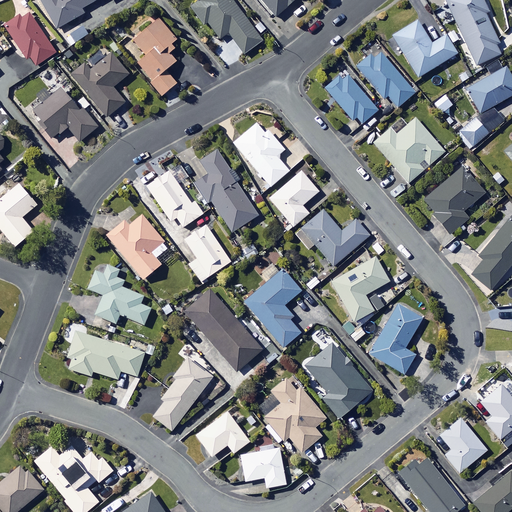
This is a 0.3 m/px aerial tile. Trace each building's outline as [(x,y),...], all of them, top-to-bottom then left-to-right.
[(93,2),(92,0),(40,0),(57,29),(83,13),(81,9),(93,2)] [(196,0),(197,1),(188,8),(202,27),(208,22),(220,39),(228,32),(244,54),(262,40),(232,0),(196,0)] [(261,0),(275,16),(294,0),(261,0)] [(488,12),(482,0),(444,0),(474,66),(502,53),(484,14),(488,12)] [(23,18),(21,14),(2,26),(25,61),(29,58),(34,66),(56,52),(30,13),(23,18)] [(170,53),(175,48),(171,43),(176,39),(158,18),(133,39),(145,55),(137,61),(152,80),(150,82),(162,96),(177,84),(165,69),(176,60),(170,53)] [(431,43),(417,21),(391,36),(416,78),(456,53),(445,35),(431,43)] [(415,91),(373,41),(362,51),(367,57),(355,67),(382,100),(387,96),(396,107),(415,91)] [(103,61),(97,53),(85,63),(83,61),(70,72),(107,117),(125,101),(113,86),(128,73),(112,53),(103,61)] [(511,96),(511,79),(505,66),(464,89),(478,115),(511,96)] [(378,110),(346,70),(325,88),(352,120),(356,117),(362,123),(378,110)] [(61,88),(51,96),(44,87),(33,96),(40,104),(33,110),(44,123),(41,125),(52,138),(67,126),(79,141),(98,125),(84,108),(80,111),(61,88)] [(445,150),(415,115),(395,133),(391,128),(372,144),(406,183),(445,150)] [(489,132),(476,116),(458,129),(472,146),(489,132)] [(265,133),(257,123),(233,141),(269,186),(288,171),(276,156),(284,150),(269,130),(265,133)] [(511,143),(503,151),(511,161),(511,143)] [(236,179),(215,150),(199,162),(207,173),(193,183),(208,203),(211,200),(233,231),(258,213),(235,181),(236,179)] [(433,212),(430,214),(447,235),(468,218),(462,211),(484,193),(462,167),(423,200),(433,212)] [(180,186),(169,170),(147,185),(170,221),(175,217),(182,227),(202,214),(183,184),(180,186)] [(319,191),(302,170),(269,197),(292,226),(308,213),(301,205),(319,191)] [(37,204),(19,183),(0,198),(0,228),(14,246),(33,230),(21,217),(37,204)] [(340,230),(324,210),(295,233),(307,249),(314,243),(331,265),(368,237),(354,219),(340,230)] [(160,264),(155,258),(168,247),(142,214),(128,225),(124,220),(106,234),(142,278),(160,264)] [(511,263),(511,219),(510,218),(478,256),(483,259),(470,274),(489,290),(511,263)] [(230,259),(204,224),(183,240),(197,258),(189,264),(202,281),(230,259)] [(389,281),(377,257),(331,280),(352,321),(374,310),(365,294),(389,281)] [(118,269),(106,265),(103,274),(94,271),(87,289),(103,295),(95,315),(116,323),(120,314),(145,323),(151,307),(140,303),(143,295),(120,286),(124,277),(116,274),(118,269)] [(301,291),(284,269),(244,299),(281,347),(300,333),(288,318),(290,316),(282,305),(301,291)] [(184,310),(236,372),(261,351),(209,289),(184,310)] [(423,318),(398,302),(387,318),(389,319),(368,352),(402,374),(415,355),(404,347),(423,318)] [(144,350),(76,329),(66,356),(70,358),(67,368),(92,376),(93,372),(118,380),(121,371),(136,376),(144,350)] [(374,387),(335,340),(305,365),(327,392),(322,397),(338,417),(374,387)] [(206,368),(208,366),(191,352),(173,376),(176,378),(161,398),(164,400),(152,415),(171,430),(214,374),(206,368)] [(386,365),(380,370),(393,387),(399,382),(386,365)] [(289,375),(254,404),(283,439),(288,435),(301,451),(321,435),(313,426),(323,418),(289,375)] [(511,427),(511,398),(501,384),(480,400),(491,415),(484,420),(498,438),(511,427)] [(249,442),(228,411),(195,433),(210,455),(227,444),(233,453),(249,442)] [(486,448),(459,417),(438,435),(451,449),(444,454),(460,472),(486,448)] [(98,459),(91,449),(80,458),(70,445),(59,454),(52,445),(34,459),(75,511),(84,511),(98,501),(86,487),(97,479),(99,481),(113,470),(102,456),(98,459)] [(286,483),(278,446),(239,455),(245,481),(264,477),(266,487),(286,483)] [(414,457),(396,471),(427,511),(453,511),(464,504),(427,456),(419,463),(414,457)] [(26,470),(21,464),(0,481),(0,507),(4,511),(14,511),(45,487),(29,468),(26,470)] [(504,511),(511,506),(511,473),(510,472),(473,501),(481,511),(504,511)] [(164,511),(148,490),(119,511),(164,511)] [(52,498),(46,491),(35,500),(42,507),(52,498)]
